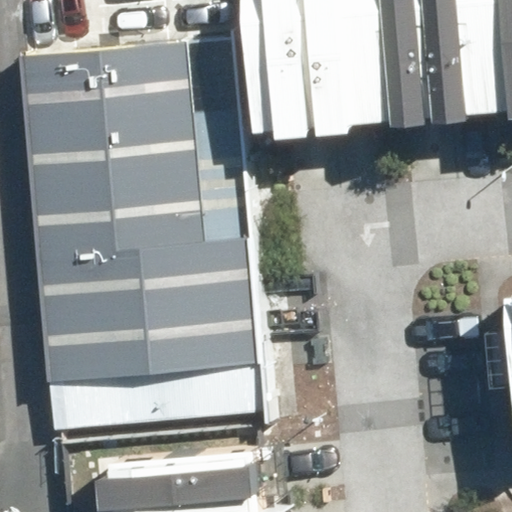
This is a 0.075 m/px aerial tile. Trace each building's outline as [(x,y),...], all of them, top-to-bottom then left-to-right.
[(267,0),(277,113),(299,111),(299,121),(346,117),(335,0),(267,0)] [(413,102),(405,0),(335,0),(346,117),(384,113),(383,104),(413,102)] [(405,0),(413,102),(452,98),(444,0),(405,0)] [(444,0),(452,98),(494,94),(487,0),(444,0)] [(511,0),(487,0),(494,94),(511,93),(511,0)] [(190,33),(26,50),(62,426),(272,406),(244,102),(197,106),(190,33)] [(130,450),(133,491),(278,478),(275,437),(130,450)] [(133,491),(135,511),(280,511),(278,478),(133,491)]
